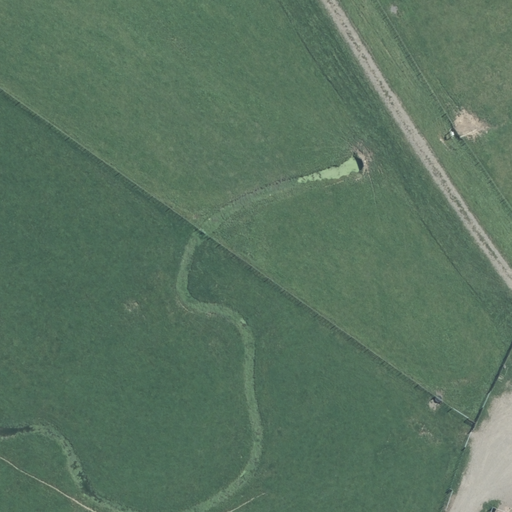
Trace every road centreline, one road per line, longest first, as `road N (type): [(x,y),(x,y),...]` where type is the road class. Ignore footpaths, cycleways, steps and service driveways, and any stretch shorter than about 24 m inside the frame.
road 1 (track): [(511,267),(341,0)]
road 2 (track): [(511,377),(462,511)]
